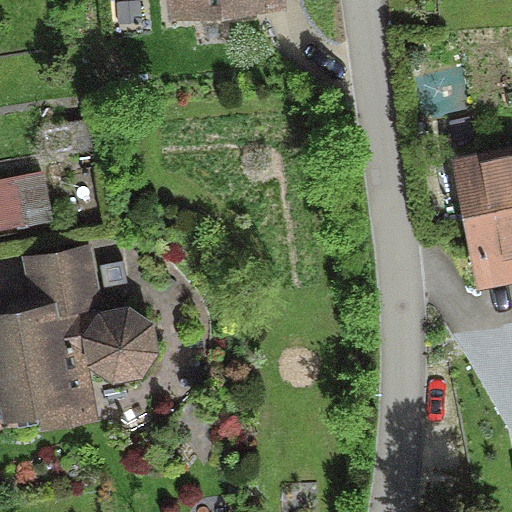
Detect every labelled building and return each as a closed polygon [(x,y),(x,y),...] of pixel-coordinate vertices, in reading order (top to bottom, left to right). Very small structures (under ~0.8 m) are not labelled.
[(168,0),(170,16),(265,8),(264,0),(168,0)] [(92,123),(72,127),(76,151),(96,147),(92,123)] [(511,153),(455,165),(473,260),(511,252),(511,153)] [(34,169),(14,173),(22,216),(41,213),(34,169)] [(82,183),(58,187),(62,212),(86,208),(82,183)] [(89,302),(80,252),(27,262),(36,311),(0,317),(0,425),(11,423),(10,414),(14,413),(20,417),(34,414),(38,408),(42,408),(45,421),(83,414),(71,349),(86,346),(89,361),(110,376),(134,371),(149,350),(144,325),(123,311),(66,321),(63,307),(89,302)]
